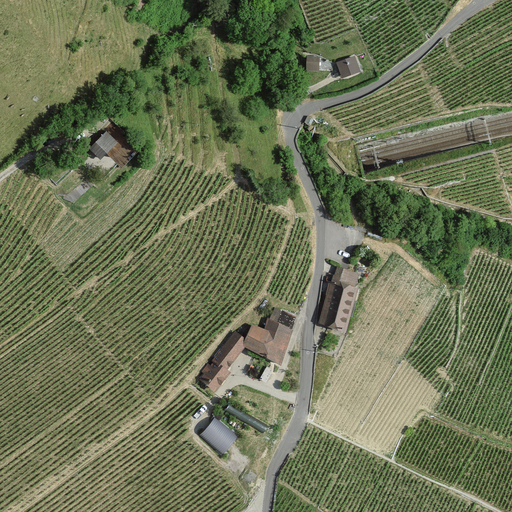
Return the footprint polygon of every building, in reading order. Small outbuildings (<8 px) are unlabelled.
[(318,56),(307,56),(307,67),(318,68),(318,56)] [(338,64),(342,75),(359,69),(355,57),(338,64)] [(108,130),(90,148),(101,159),(119,141),(108,130)] [(358,276),(339,270),(336,278),(334,277),(319,323),(345,332),(359,291),(353,289),(358,276)] [(234,333),(202,376),(212,386),(242,343),(277,361),(293,317),(276,310),(265,331),(253,328),(245,341),(234,333)] [(214,416),(200,434),(223,453),(238,435),(214,416)]
